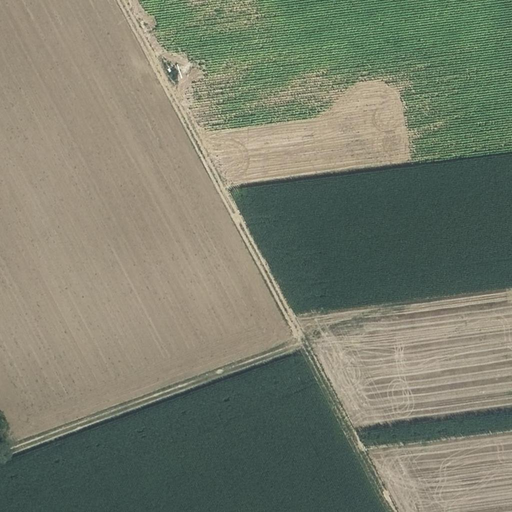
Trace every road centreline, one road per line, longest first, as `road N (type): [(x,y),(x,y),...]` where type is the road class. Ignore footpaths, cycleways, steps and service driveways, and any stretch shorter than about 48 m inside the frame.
road 1 (track): [(122,0),(392,511)]
road 2 (track): [(0,451),(300,339)]
